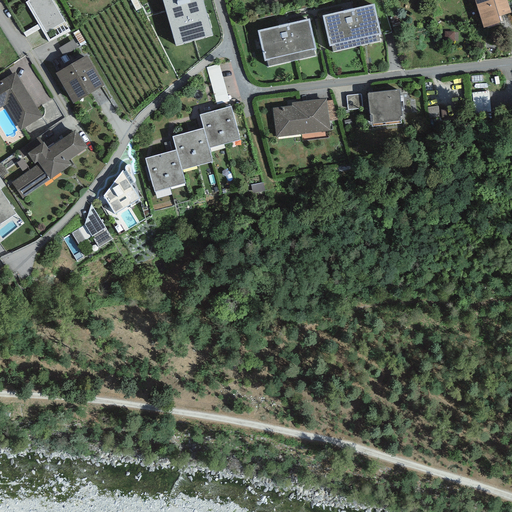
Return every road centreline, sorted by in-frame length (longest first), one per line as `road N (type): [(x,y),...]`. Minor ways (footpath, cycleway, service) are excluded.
road 1 (track): [(511,497),(354,444),(106,400),(0,390)]
road 2 (residential): [(229,46),(245,92),(511,60)]
road 3 (residential): [(229,46),(141,117),(114,161),(14,273)]
